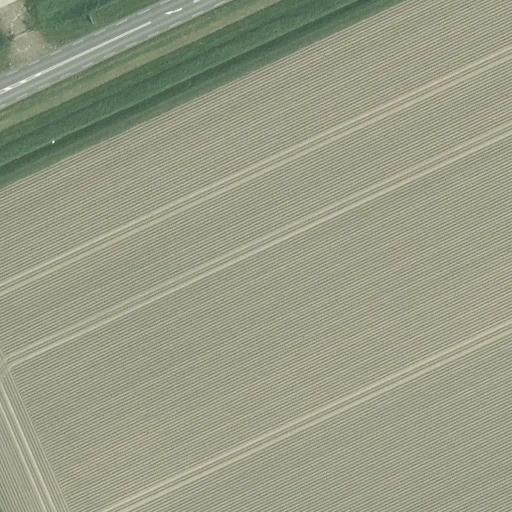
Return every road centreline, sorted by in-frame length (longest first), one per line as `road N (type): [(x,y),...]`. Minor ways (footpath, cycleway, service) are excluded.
road 1 (primary): [(0,99),(119,35)]
road 2 (primary): [(119,35),(0,84)]
